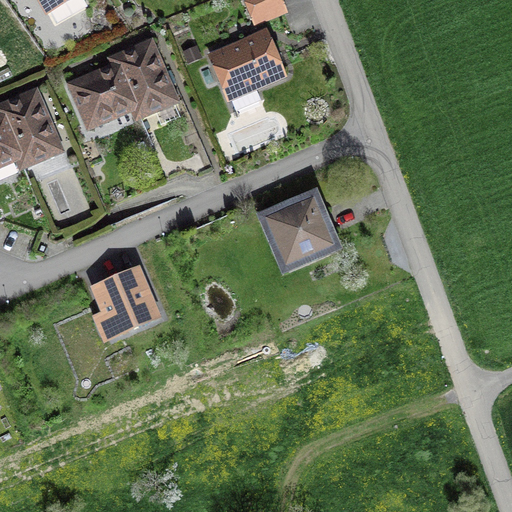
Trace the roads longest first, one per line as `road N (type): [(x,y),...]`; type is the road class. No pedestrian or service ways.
road 1 (residential): [(0,290),(371,134)]
road 2 (residential): [(371,134),(511,511)]
road 3 (track): [(468,393),(311,452),(292,482),(287,511)]
road 4 (residential): [(323,0),(371,134)]
